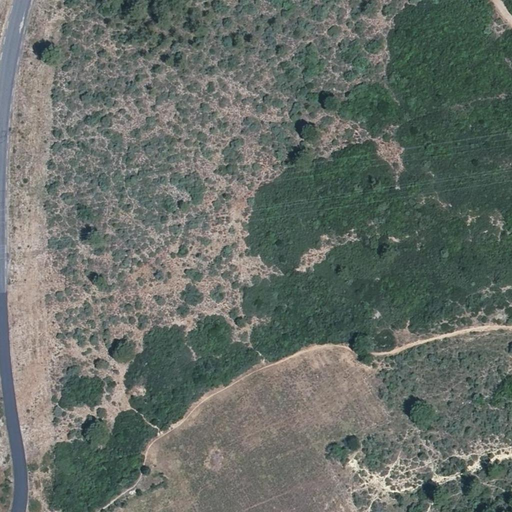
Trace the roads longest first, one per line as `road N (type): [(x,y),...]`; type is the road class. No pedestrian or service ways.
road 1 (tertiary): [(0,291),(20,467),(16,511)]
road 2 (tertiary): [(20,0),(0,135)]
